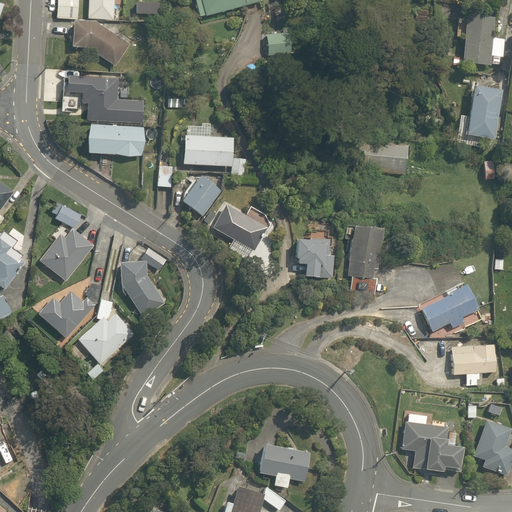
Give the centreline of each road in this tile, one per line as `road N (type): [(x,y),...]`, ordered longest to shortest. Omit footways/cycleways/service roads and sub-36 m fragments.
road 1 (residential): [(146,438),(132,407),(200,302),(199,268),(190,254),(47,161),(26,115)]
road 2 (tertiary): [(146,438),(220,380),(260,368),(305,373),(335,393),(351,417),(363,461),(357,490)]
road 3 (residential): [(357,490),(511,505)]
